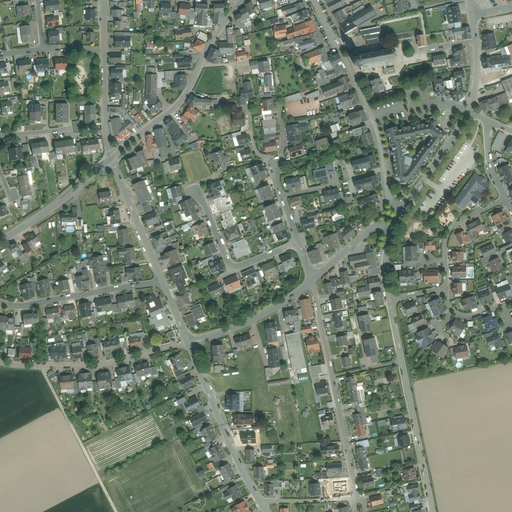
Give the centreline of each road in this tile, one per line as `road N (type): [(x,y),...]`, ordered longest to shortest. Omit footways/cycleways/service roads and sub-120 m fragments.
road 1 (residential): [(389,299),(432,511)]
road 2 (residential): [(311,281),(356,492)]
road 3 (residential): [(238,3),(180,102),(113,159)]
road 4 (residential): [(0,362),(81,366),(188,343)]
road 5 (residential): [(261,502),(188,343)]
road 6 (residential): [(162,282),(27,305),(0,302)]
road 7 (track): [(118,511),(42,366)]
road 8 (residential): [(197,187),(236,268),(297,242)]
road 9 (secondary): [(113,159),(0,242)]
road 10 (residential): [(188,343),(259,317),(311,281)]
road 11 (residential): [(356,83),(379,139),(388,196),(402,210)]
road 12 (residential): [(162,282),(113,159)]
